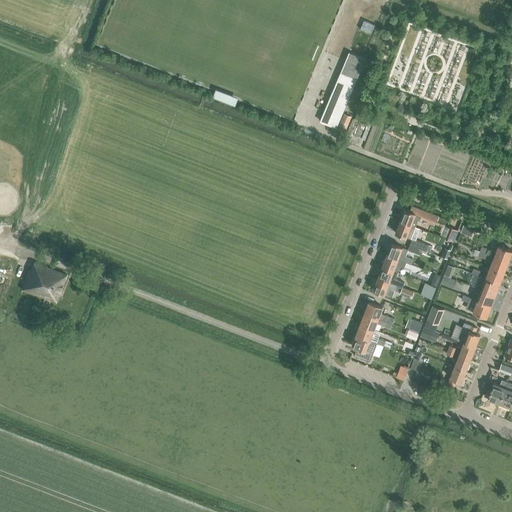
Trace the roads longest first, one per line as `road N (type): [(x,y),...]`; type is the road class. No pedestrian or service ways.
road 1 (residential): [(511,239),(393,193),(326,364),(467,419)]
road 2 (residential): [(511,300),(467,419)]
